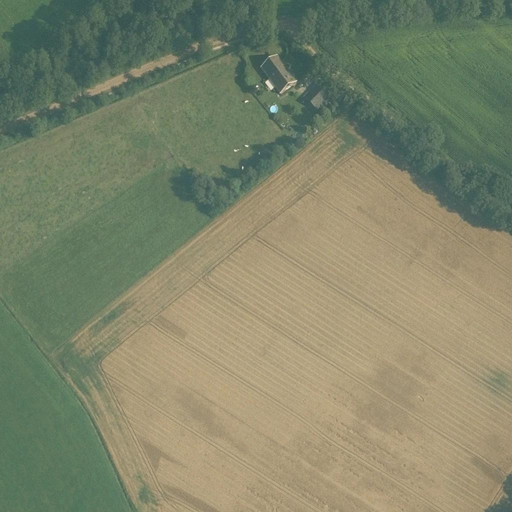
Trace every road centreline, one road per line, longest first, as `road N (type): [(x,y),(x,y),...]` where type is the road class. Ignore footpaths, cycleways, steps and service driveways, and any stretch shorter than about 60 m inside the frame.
road 1 (track): [(286,23),(511,213)]
road 2 (track): [(0,130),(194,47),(271,25)]
road 3 (track): [(286,23),(445,0)]
